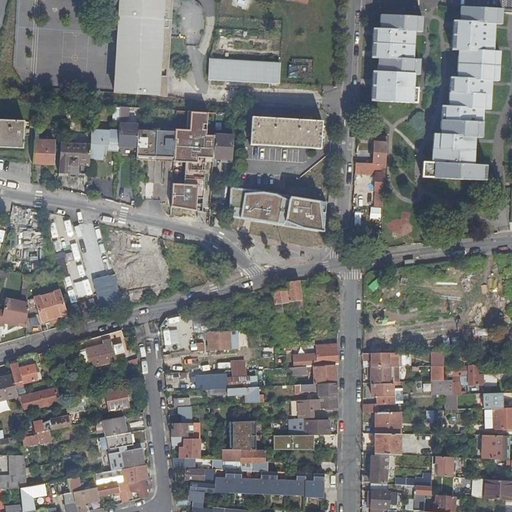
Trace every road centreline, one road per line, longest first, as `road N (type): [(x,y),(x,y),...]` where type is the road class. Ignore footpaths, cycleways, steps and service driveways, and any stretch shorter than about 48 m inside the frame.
road 1 (unclassified): [(0,189),(207,236),(256,281)]
road 2 (unclassified): [(0,356),(256,281)]
road 3 (unclassified): [(336,266),(352,0)]
road 4 (residential): [(349,511),(346,264)]
road 5 (residential): [(149,511),(163,503),(145,351)]
road 6 (unclassified): [(346,264),(511,244)]
road 7 (unknown): [(346,95),(324,104),(194,90)]
